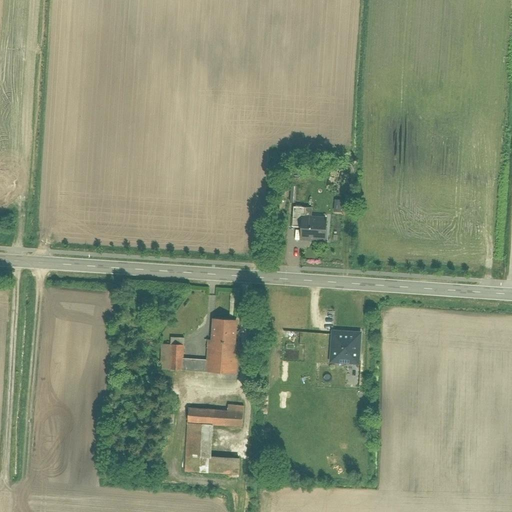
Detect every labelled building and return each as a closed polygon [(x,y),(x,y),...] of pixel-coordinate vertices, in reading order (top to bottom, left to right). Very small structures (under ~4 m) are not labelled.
[(334,199),(333,210),(345,211),(346,199),(334,199)] [(327,216),(311,215),(311,206),(293,205),(292,226),(299,226),(298,239),(326,241),(327,216)] [(170,343),(160,343),(158,368),(238,373),(240,341),(235,340),(236,318),(211,316),(210,339),(207,339),(205,359),(184,358),(185,337),(171,336),(170,343)] [(359,364),(361,330),(331,329),(329,363),(359,364)] [(185,473),(232,476),(233,457),(211,455),(212,426),(246,427),(248,404),(227,403),(226,409),(188,407),(185,473)]
